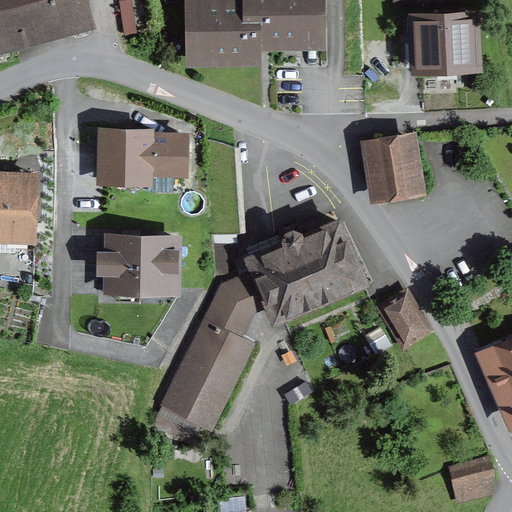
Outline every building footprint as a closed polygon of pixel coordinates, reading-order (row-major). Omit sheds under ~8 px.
[(0,0),(0,37),(83,14),(79,0),(0,0)] [(278,34),(319,33),(318,0),(188,0),(189,58),(255,57),(255,42),(278,42),(278,34)] [(468,16),(411,18),(412,38),(419,38),(421,71),(442,70),(441,63),(470,61),(468,16)] [(368,133),(378,193),(416,187),(406,128),(368,133)] [(180,135),(103,131),(102,176),(147,177),(148,153),(179,153),(180,135)] [(233,144),(205,136),(211,234),(239,232),(233,144)] [(0,229),(29,230),(30,180),(0,179),(0,229)] [(268,301),(274,315),(361,278),(336,219),(301,234),(296,223),(280,230),(285,242),(249,257),(254,269),(224,282),(206,319),(204,318),(203,320),(205,321),(165,402),(163,401),(162,403),(211,427),(210,425),(251,341),(237,335),(250,309),(268,301)] [(111,236),(110,286),(175,288),(176,238),(111,236)] [(380,304),(402,342),(427,327),(405,290),(380,304)] [(493,387),(500,384),(511,409),(511,341),(479,357),(493,387)] [(488,457),(449,468),(457,500),(484,493),(480,479),(493,476),(488,457)]
